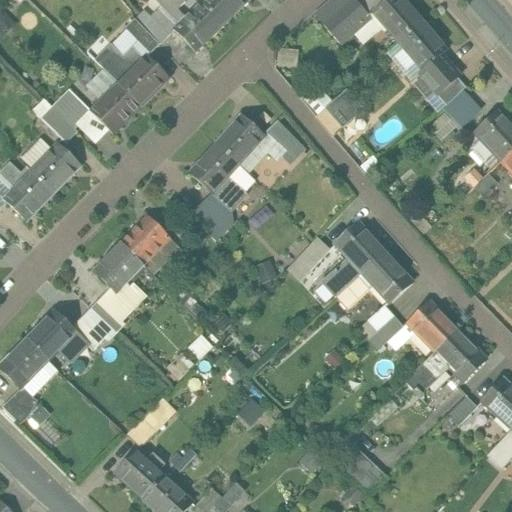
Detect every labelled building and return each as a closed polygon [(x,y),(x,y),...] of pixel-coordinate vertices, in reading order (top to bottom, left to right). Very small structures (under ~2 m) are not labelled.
[(201,5),(186,19),(177,11),(186,3),(182,0),(157,0),(175,18),(174,19),(180,25),(177,27),(174,31),(175,31),(196,53),(223,27),(201,5)] [(205,0),(201,5),(223,27),(250,0),(205,0)] [(353,0),(347,0),(321,24),(340,45),(370,18),(353,0)] [(422,22),(402,0),(388,0),(373,14),(398,43),(422,22)] [(177,27),(161,8),(151,18),(169,36),(175,31),(174,31),(177,27)] [(151,18),(146,12),(136,21),(160,46),(169,36),(151,18)] [(136,21),(134,20),(125,29),(150,55),(160,46),(136,21)] [(422,22),(398,43),(422,71),(422,72),(423,73),(442,56),(447,52),(422,22)] [(168,81),(145,58),(144,59),(133,48),(124,57),(111,45),(94,62),(118,86),(141,108),(168,81)] [(296,67),(298,50),(280,48),(278,64),(296,67)] [(442,56),(423,73),(419,76),(422,79),(414,86),(426,100),(434,93),(437,97),(458,79),(461,77),(442,56)] [(458,79),(437,97),(446,107),(466,89),(458,79)] [(141,108),(118,86),(91,112),(91,113),(91,114),(113,135),(141,108)] [(364,111),(347,90),(325,109),(342,130),(364,111)] [(91,112),(71,93),(53,110),(74,131),(91,114),(91,113),(91,112)] [(74,131),(53,110),(43,121),(67,145),(77,134),(74,131)] [(511,153),(511,128),(497,112),(474,134),(501,163),(511,153)] [(241,116),(216,145),(216,146),(239,166),(265,137),(241,116)] [(306,150),(278,122),(267,132),(287,151),(282,157),(291,165),(306,150)] [(239,166),(216,146),(216,145),(189,175),(212,195),(232,214),(248,196),(229,178),(239,166)] [(58,146),(30,173),(53,195),(55,197),(81,169),(58,146)] [(511,153),(501,163),(511,174),(511,153)] [(482,169),(475,174),(482,181),(488,175),(482,169)] [(30,173),(4,201),(27,223),(53,195),(30,173)] [(262,180),(255,173),(249,179),(257,186),(262,180)] [(488,175),(482,181),(489,189),(495,183),(488,175)] [(249,179),(246,183),(253,190),(257,186),(249,179)] [(234,225),(208,198),(190,216),(216,242),(234,225)] [(170,240),(148,219),(122,245),(144,267),(170,240)] [(359,224),(335,246),(348,261),(322,284),(335,299),(362,275),(386,254),(359,224)] [(318,239),(299,259),(311,271),(331,251),(318,239)] [(122,245),(95,273),(116,294),(144,267),(122,245)] [(386,254),(362,275),(389,305),(413,284),(386,254)] [(108,292),(91,309),(113,331),(130,313),(108,292)] [(457,332),(429,303),(407,325),(435,354),(457,332)] [(385,307),(368,321),(378,332),(395,318),(385,307)] [(91,309),(71,330),(94,352),(102,343),(113,331),(91,309)] [(53,312),(26,339),(49,362),(59,353),(70,364),(88,347),(93,352),(94,352),(71,330),(53,312)] [(395,318),(378,332),(387,343),(404,328),(395,318)] [(487,361),(458,331),(457,332),(435,354),(436,355),(406,384),(414,392),(413,393),(420,399),(450,370),(463,384),(487,361)] [(26,339),(0,366),(0,368),(22,391),(49,362),(26,339)] [(511,429),(511,388),(503,381),(482,403),(511,430),(511,429)] [(29,417),(12,399),(3,408),(21,426),(29,417)] [(252,399),(238,414),(251,425),(264,411),(252,399)] [(467,399),(449,416),(460,427),(477,409),(467,399)] [(155,434),(142,421),(127,437),(140,450),(155,434)] [(511,429),(511,430),(501,442),(495,449),(487,457),(502,471),(511,460),(511,429)] [(501,442),(494,435),(488,442),(495,449),(501,442)] [(325,459),(314,449),(304,459),(315,469),(325,459)] [(388,479),(357,449),(340,466),(371,496),(388,479)] [(189,451),(181,459),(182,460),(175,468),(180,473),(195,457),(189,451)] [(137,453),(116,475),(144,501),(164,479),(137,453)] [(176,455),(170,462),(175,468),(182,460),(181,459),(176,455)] [(184,511),(192,505),(164,479),(144,501),(156,511),(184,511)] [(235,484),(209,511),(226,511),(245,493),(235,484)] [(354,488),(346,497),(354,505),(363,496),(354,488)] [(0,511),(9,511),(0,503),(0,511)]
